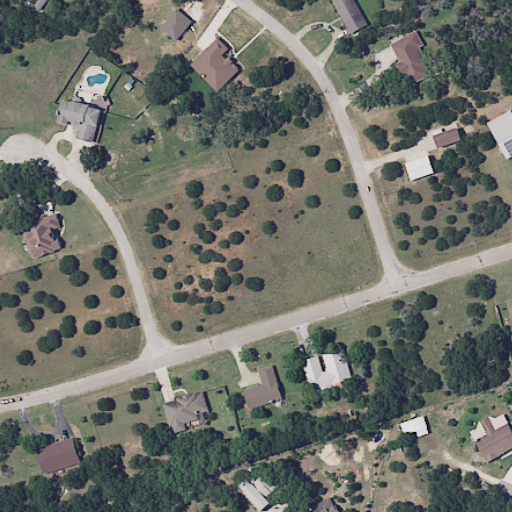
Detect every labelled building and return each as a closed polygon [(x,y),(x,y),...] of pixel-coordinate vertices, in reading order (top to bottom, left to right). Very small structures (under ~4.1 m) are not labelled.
[(366,24),(352,0),(329,0),(330,0),(348,34),(366,24)] [(388,45),(409,85),(432,74),(412,33),(388,45)] [(98,107),(60,101),(57,123),(76,126),(74,139),(92,142),(98,107)] [(485,121),(495,144),(511,136),(511,114),(510,110),(485,121)] [(436,149),(459,141),(455,128),(432,136),(436,149)] [(59,249),(52,230),(58,228),(53,213),(19,226),(31,259),(59,249)] [(343,351),(301,360),(308,392),(350,383),(343,351)] [(281,400),(272,366),(256,370),(260,385),(242,390),(247,409),(281,400)] [(206,412),(202,393),(163,402),(169,432),(204,425),(202,412),(206,412)] [(511,435),(505,422),(473,438),(485,464),(511,450),(511,435)] [(34,450),(42,475),(79,463),(71,438),(34,450)] [(274,487),(260,473),(241,493),(260,511),(269,502),(264,498),(274,487)] [(337,511),(327,497),(304,511),(337,511)]
